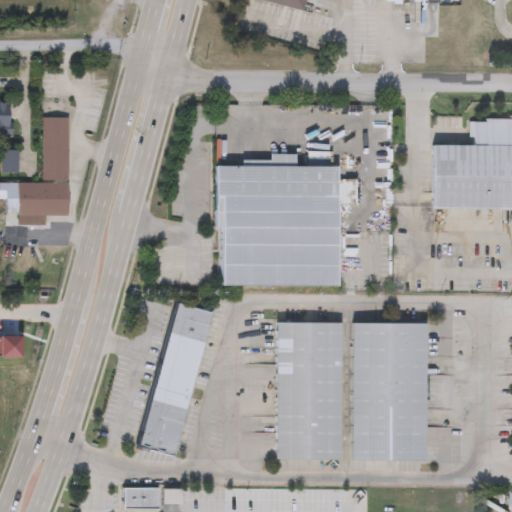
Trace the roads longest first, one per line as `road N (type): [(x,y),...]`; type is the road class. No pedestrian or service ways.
road 1 (primary): [(162,0),(69,356),(9,511)]
road 2 (primary): [(40,511),(97,365),(192,0)]
road 3 (tertiary): [(511,81),(208,80),(174,68)]
road 4 (tertiary): [(174,68),(117,45),(0,41)]
